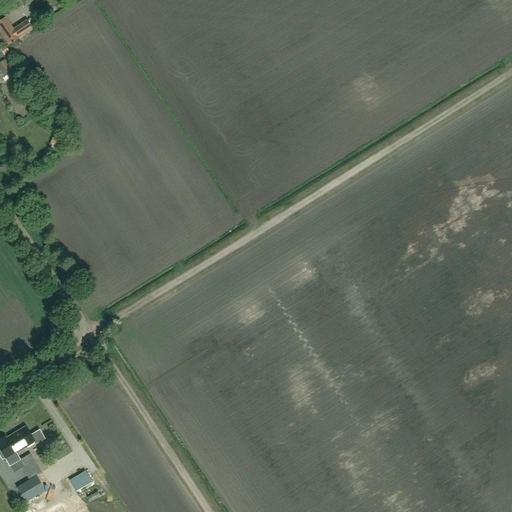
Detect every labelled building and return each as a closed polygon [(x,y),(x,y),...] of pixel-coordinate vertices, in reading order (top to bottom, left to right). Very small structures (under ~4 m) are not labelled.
[(19,38),(5,18),(0,22),(0,31),(9,45),(19,38)] [(24,118),(32,114),(29,107),(21,111),(24,118)] [(44,439),(40,432),(31,437),(25,427),(5,439),(4,437),(0,439),(0,456),(1,458),(3,456),(5,460),(10,467),(20,461),(15,454),(34,442),(36,444),(44,439)] [(20,461),(24,467),(22,468),(22,469),(34,462),(29,455),(20,461)] [(15,475),(20,483),(28,477),(22,470),(15,475)] [(45,491),(36,477),(17,488),(26,503),(45,491)]
